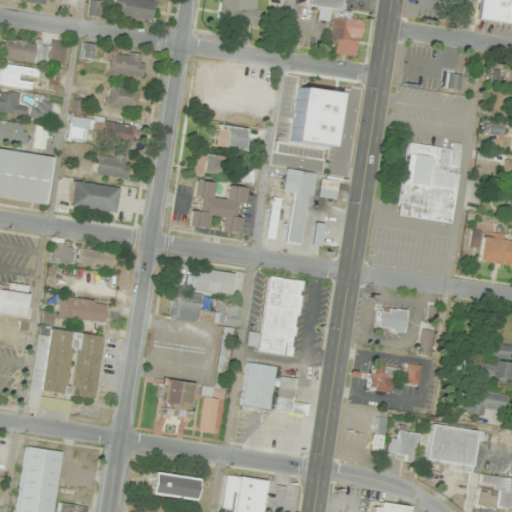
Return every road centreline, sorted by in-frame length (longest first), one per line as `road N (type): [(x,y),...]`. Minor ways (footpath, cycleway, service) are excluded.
road 1 (residential): [(511,295),(0,215)]
road 2 (residential): [(108,511),(188,0)]
road 3 (primary): [(308,511),(387,0)]
road 4 (residential): [(442,511),(394,487),(315,469),(0,422)]
road 5 (residential): [(376,77),(0,17)]
road 6 (residential): [(511,49),(383,31)]
